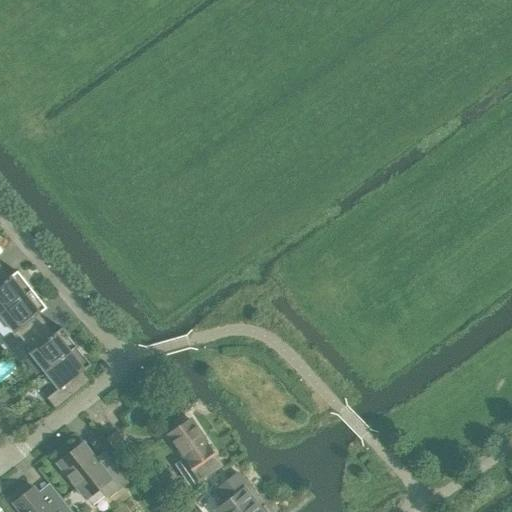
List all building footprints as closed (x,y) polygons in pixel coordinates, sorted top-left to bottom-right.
[(1,269),(0,269),(0,314),(30,291),(16,273),(8,278),(1,269)] [(9,353),(45,325),(37,315),(45,310),(30,291),(0,314),(0,317),(13,333),(1,343),(9,353)] [(43,372),(75,348),(60,329),(53,335),(45,325),(9,353),(18,364),(29,355),(43,372)] [(75,348),(43,372),(57,390),(45,399),(54,410),(90,382),(82,372),(89,366),(75,348)] [(169,439),(193,474),(187,478),(192,485),(220,466),(205,444),(204,445),(190,425),(169,439)] [(112,438),(105,443),(125,468),(134,460),(114,436),(112,438)] [(107,500),(128,484),(103,453),(94,460),(81,444),(56,464),(85,500),(98,490),(107,500)] [(247,497),(241,490),(247,485),(237,472),(231,477),(214,490),(225,503),(215,511),(259,511),(259,510),(248,496),(247,497)] [(69,511),(61,501),(49,510),(32,488),(12,504),(18,511),(69,511)]
